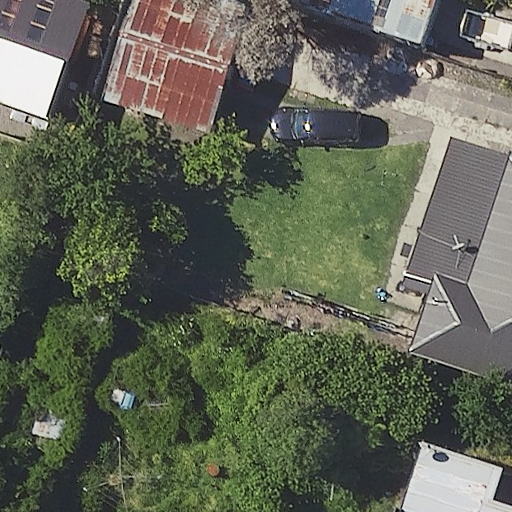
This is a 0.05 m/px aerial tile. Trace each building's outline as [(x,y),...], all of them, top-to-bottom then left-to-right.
[(260,4),(243,0),(154,0),(123,117),(223,143),(260,4)] [(511,0),(309,0),(305,13),(448,58),(466,0),(511,0)] [(511,151),(485,143),(433,299),(459,308),(438,370),(511,395),(511,151)] [(0,390),(13,351),(0,347),(0,390)] [(511,511),(511,481),(452,461),(435,511),(511,511)]
